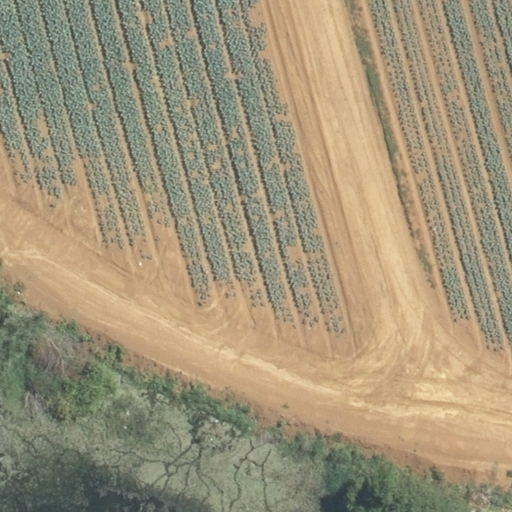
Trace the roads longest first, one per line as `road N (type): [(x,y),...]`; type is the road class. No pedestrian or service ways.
road 1 (unknown): [(0,279),(89,332),(411,421)]
road 2 (unknown): [(298,0),(411,421)]
